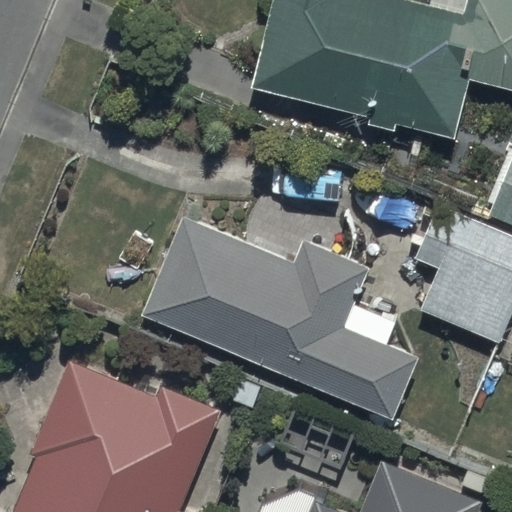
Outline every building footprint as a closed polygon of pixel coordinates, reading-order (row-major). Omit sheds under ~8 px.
[(278,0),(257,88),(374,117),(372,123),(399,129),(401,121),(462,136),(477,77),(511,85),(511,0),(471,0),(468,14),(408,0),(278,0)] [(511,166),(492,217),(511,225),(511,166)] [(511,236),(442,208),(421,259),(444,268),(427,309),(504,340),(511,320),(511,236)] [(300,264),(186,214),(149,311),(397,419),(424,357),(391,342),(400,322),(356,303),(373,265),(311,239),(300,264)] [(160,395),(71,360),(34,452),(40,455),(17,511),(186,511),(227,410),(164,385),(160,395)] [(483,511),(489,500),(384,458),(364,511),(350,511),(319,499),(313,511),(483,511)]
